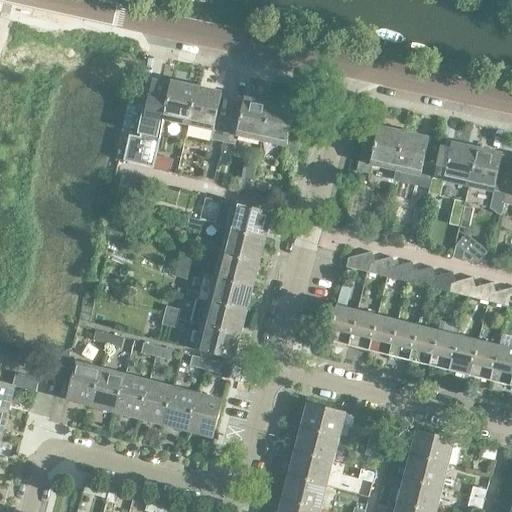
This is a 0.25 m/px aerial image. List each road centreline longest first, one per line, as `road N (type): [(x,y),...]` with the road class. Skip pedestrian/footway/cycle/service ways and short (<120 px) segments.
road 1 (residential): [(33,511),(52,445),(241,494),(274,371)]
road 2 (residential): [(274,371),(351,66)]
road 3 (residential): [(511,429),(274,371)]
road 4 (residential): [(351,66),(115,15)]
road 5 (unknown): [(317,203),(107,166)]
road 6 (residential): [(511,102),(351,66)]
